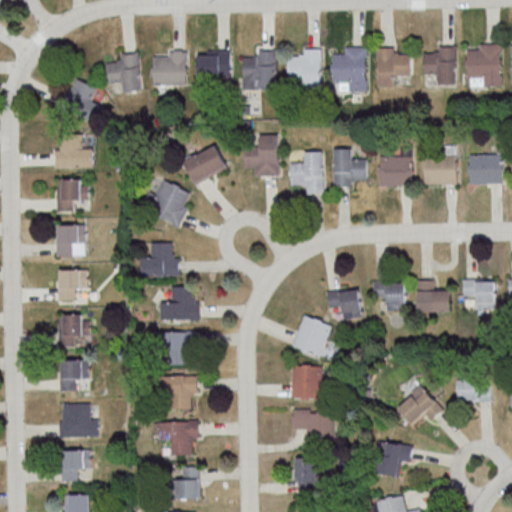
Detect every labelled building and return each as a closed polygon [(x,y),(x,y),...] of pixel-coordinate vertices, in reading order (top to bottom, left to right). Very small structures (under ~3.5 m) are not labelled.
[(502,86),(502,43),(480,43),(480,49),(468,49),(468,77),(485,77),(485,86),(502,86)] [(332,53),(345,53),(344,46),(367,46),(367,72),(366,72),(366,90),(348,90),(348,81),(333,81),(332,53)] [(439,74),(439,86),(456,87),(457,46),(439,46),(439,53),(424,52),(423,74),(439,74)] [(411,76),(411,54),(394,54),(394,47),(378,47),(379,87),(396,87),(396,76),(411,76)] [(322,49),(304,48),(304,55),(289,55),(288,76),(304,76),(304,86),(321,86),(322,49)] [(231,49),(207,50),(207,54),(198,55),(199,77),(232,75),(231,49)] [(243,57),(255,57),(255,55),(259,55),(259,49),(275,49),(275,87),(258,87),(258,89),(243,89),(243,57)] [(153,56),(169,56),(169,51),(187,51),(187,75),(186,75),(186,84),(153,84),(153,56)] [(142,90),(140,52),(121,53),(122,61),(107,61),(108,83),(124,82),(124,91),(142,90)] [(100,104),(92,101),(98,86),(76,78),(66,103),(97,114),(100,104)] [(62,134),(82,133),(82,148),(93,147),(94,166),(55,166),(54,150),(60,150),(60,145),(62,145),(62,134)] [(279,134),(260,134),(261,148),(245,148),(246,167),(256,167),(256,176),(280,176),(279,134)] [(228,166),(217,144),(186,160),(197,182),(228,166)] [(353,148),(334,148),(335,186),(352,185),(352,181),(368,180),(368,158),(353,159),(353,148)] [(325,151),(306,151),(306,162),(291,162),(291,185),(308,185),(308,194),(325,193),(325,151)] [(469,154),(501,153),(502,182),(470,183),(469,154)] [(424,154),(456,154),(456,183),(425,184),(424,154)] [(380,155),(411,155),(412,184),(381,185),(380,155)] [(58,179),(80,178),(80,185),(89,185),(89,199),(73,199),(74,210),(57,210),(57,187),(58,187),(58,179)] [(181,227),(189,207),(186,205),(192,190),(164,179),(157,195),(151,192),(145,205),(161,212),(158,217),(181,227)] [(58,223),(80,223),(80,229),(88,229),(89,243),(73,243),(73,255),(57,255),(56,232),(58,232),(58,223)] [(142,274),(180,275),(181,257),(174,257),(174,242),(153,241),(152,257),(143,256),(142,274)] [(60,270),(88,269),(88,287),(75,287),(75,299),(59,299),(58,279),(60,279),(60,270)] [(463,278),(482,277),(482,280),(495,279),(496,308),(477,308),(476,294),(463,294),(463,278)] [(373,280),(392,279),(392,282),(406,281),(406,310),(387,310),(387,296),(374,296),(373,280)] [(451,314),(451,289),(435,290),(435,279),(419,279),(419,315),(451,314)] [(201,321),(201,299),(193,300),(193,285),(173,285),(173,301),(162,301),(162,322),(201,321)] [(329,292),(331,309),(344,307),(346,321),(364,319),(360,288),(329,292)] [(60,314),(82,313),(82,320),(90,320),(91,334),(75,334),(75,345),(59,345),(58,322),(60,322),(60,314)] [(333,324),(305,314),(293,346),(321,356),(333,324)] [(165,330),(164,363),(196,364),(197,331),(165,330)] [(62,358),(84,358),(84,364),(92,364),(93,378),(77,378),(77,390),(61,390),(60,367),(62,367),(62,358)] [(322,401),(322,365),(293,365),(292,401),(322,401)] [(170,412),(193,411),(192,392),(199,392),(198,374),(169,375),(170,412)] [(459,379),(460,402),(483,401),(483,378),(459,379)] [(398,407),(415,426),(428,415),(433,420),(445,409),(423,385),(398,407)] [(64,403),(91,402),(91,418),(99,418),(99,435),(60,436),(60,421),(63,421),(62,410),(64,410),(64,403)] [(312,409),(294,409),(294,429),(308,429),(308,440),(334,440),(334,412),(312,412),(312,409)] [(200,421),(162,421),(162,433),(172,432),(173,456),(194,456),(193,439),(200,439),(200,421)] [(415,446),(384,440),(377,477),(399,481),(403,460),(412,462),(415,446)] [(63,449),(90,449),(91,467),(78,467),(78,479),(62,480),(61,456),(63,456),(63,449)] [(316,456),(297,458),(298,486),(318,485),(316,456)] [(179,479),(179,503),(201,503),(200,467),(184,467),(184,479),(179,479)] [(91,511),(91,493),(70,494),(70,511),(91,511)] [(407,510),(404,494),(379,499),(380,511),(423,511),(423,507),(407,510)]
